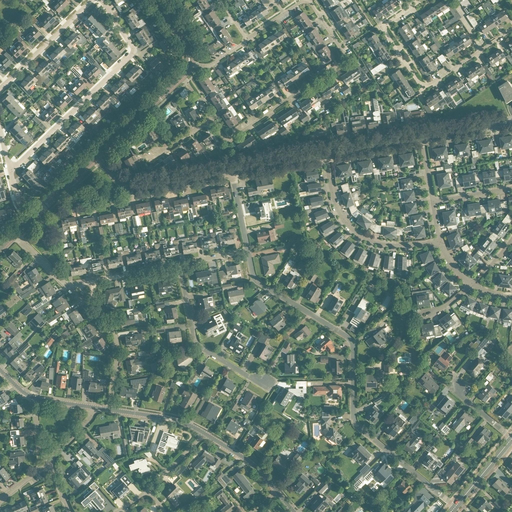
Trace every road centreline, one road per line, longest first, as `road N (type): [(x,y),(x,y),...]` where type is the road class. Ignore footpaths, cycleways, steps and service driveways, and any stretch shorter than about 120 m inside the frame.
road 1 (residential): [(440,495),(354,422),(347,337),(257,282),(247,251)]
road 2 (residential): [(211,119),(232,137),(345,58),(307,0),(247,39)]
road 3 (residential): [(9,172),(133,52),(101,0)]
road 4 (residential): [(423,0),(384,28),(421,86),(511,30)]
road 5 (residential): [(439,241),(389,245),(360,236),(335,207),(325,156)]
road 6 (residential): [(264,380),(198,346),(179,264)]
road 7 (residential): [(0,89),(91,0)]
road 8 (tertiary): [(95,159),(182,76)]
